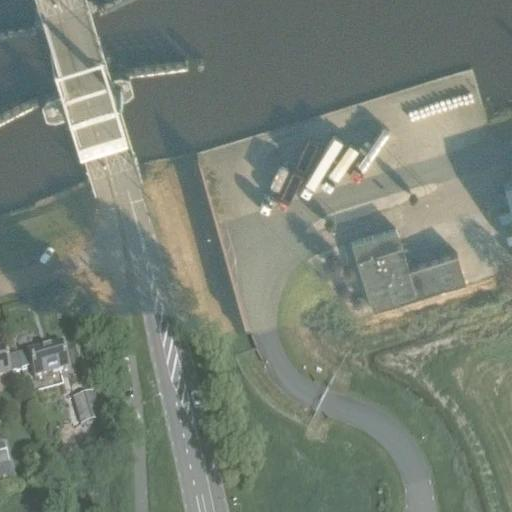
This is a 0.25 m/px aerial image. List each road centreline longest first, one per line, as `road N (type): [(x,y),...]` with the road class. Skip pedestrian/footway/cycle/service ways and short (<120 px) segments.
road 1 (secondary): [(204,511),(139,242),(67,0)]
road 2 (unclassified): [(419,511),(410,467),(383,430),(279,379),(258,336),(258,310),(273,261),(292,249),(446,198)]
road 3 (unclassified): [(137,511),(114,251)]
road 4 (unclassified): [(114,251),(43,0)]
